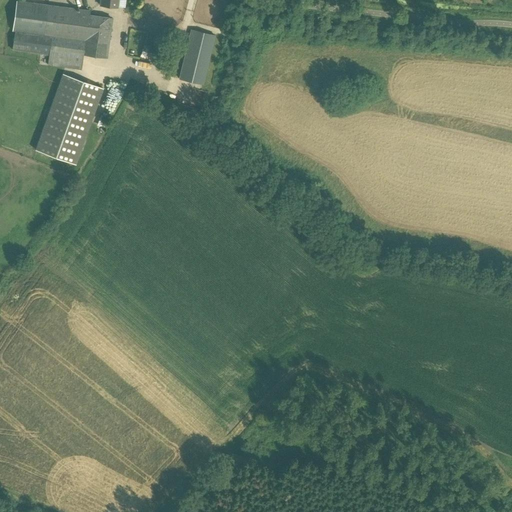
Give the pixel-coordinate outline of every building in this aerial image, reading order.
[(106,58),(112,19),(89,16),(90,11),(17,2),(12,31),(15,32),(13,51),(49,55),(48,65),(81,70),(83,55),(106,58)] [(203,85),(215,36),(191,31),(179,79),(203,85)] [(144,44),(141,50),(149,53),(151,47),(144,44)] [(76,165),(103,89),(61,74),(34,150),(76,165)] [(116,117),(120,111),(112,107),(109,113),(116,117)]
